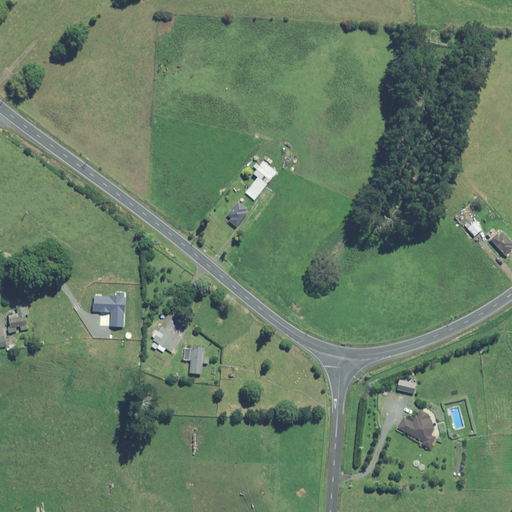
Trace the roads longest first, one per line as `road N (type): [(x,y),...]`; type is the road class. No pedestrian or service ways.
road 1 (tertiary): [(0,105),(288,329),(342,351)]
road 2 (tertiary): [(342,351),(380,353),(427,339),(511,294)]
road 3 (unclassified): [(331,511),(342,351)]
